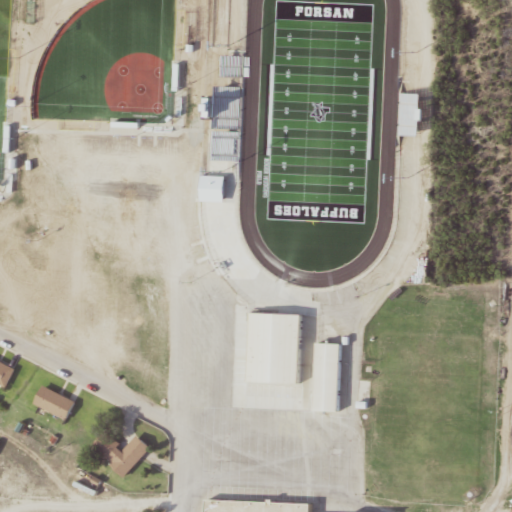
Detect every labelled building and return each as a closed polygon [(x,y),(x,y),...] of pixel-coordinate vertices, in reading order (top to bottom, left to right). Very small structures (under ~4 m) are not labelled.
[(404,134),(423,134),(423,93),(404,93),(404,134)] [(228,202),(228,176),(204,176),(204,202),(228,202)] [(344,343),(319,342),(317,411),(342,412),(344,343)] [(0,383),(8,388),(18,370),(0,359),(0,383)] [(70,419),(79,401),(46,385),(37,403),(70,419)] [(96,444),(128,476),(155,449),(141,435),(127,448),(109,430),(96,444)] [(314,511),(313,505),(210,498),(209,511),(314,511)]
